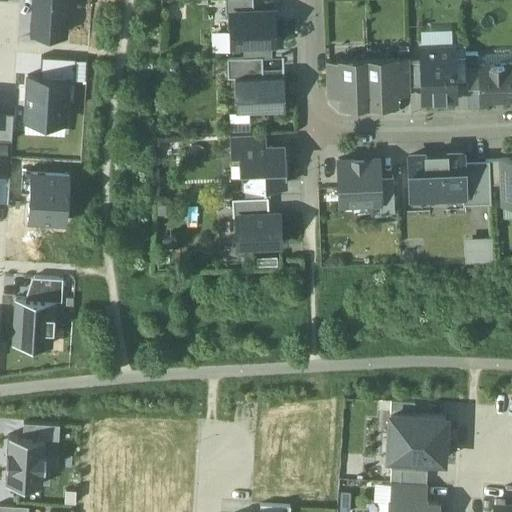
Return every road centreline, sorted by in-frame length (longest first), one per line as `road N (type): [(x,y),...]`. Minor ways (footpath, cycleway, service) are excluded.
road 1 (residential): [(309,131),(511,124)]
road 2 (residential): [(308,0),(309,131)]
